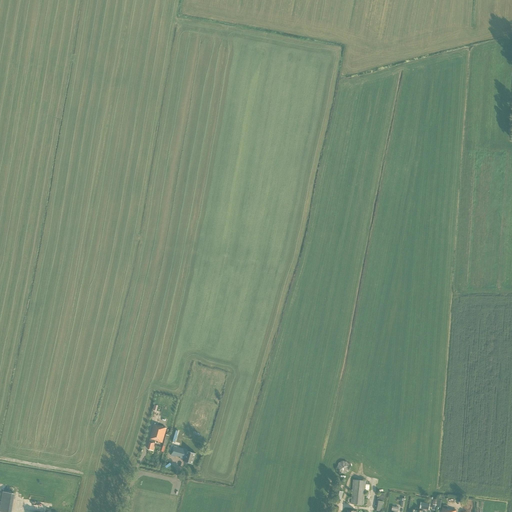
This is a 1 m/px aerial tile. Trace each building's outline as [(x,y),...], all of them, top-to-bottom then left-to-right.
[(162,426),(154,424),(149,439),(150,439),(147,449),(152,450),(155,441),(162,443),(166,428),(162,427),(162,426)] [(193,451),(184,448),(181,459),(190,461),(193,451)] [(349,464),(346,461),(342,461),(338,463),(337,467),(338,471),(341,473),(345,473),(348,471),(350,467),(349,464)] [(363,505),(365,481),(353,480),(351,504),(363,505)] [(343,492),(336,490),(333,500),(341,502),(343,492)] [(11,511),(15,494),(2,492),(0,505),(0,511),(4,511),(11,511)] [(384,493),(380,492),(379,500),(377,500),(375,510),(381,511),(384,493)]
